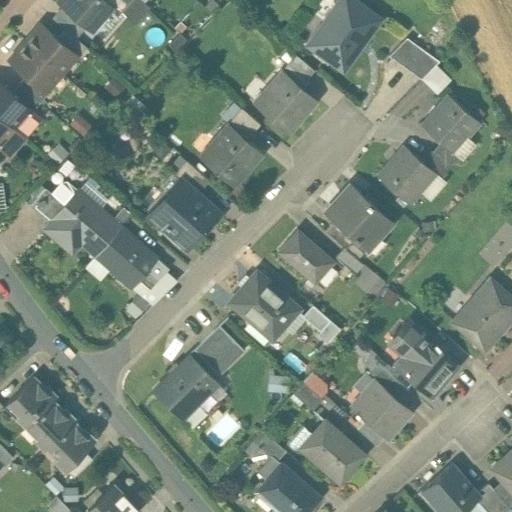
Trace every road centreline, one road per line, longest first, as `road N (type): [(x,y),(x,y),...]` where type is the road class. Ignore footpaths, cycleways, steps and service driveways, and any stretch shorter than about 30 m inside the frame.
road 1 (residential): [(87,377),(353,122)]
road 2 (tertiary): [(87,377),(196,511)]
road 3 (residential): [(358,511),(474,408)]
road 4 (tertiary): [(0,268),(87,377)]
